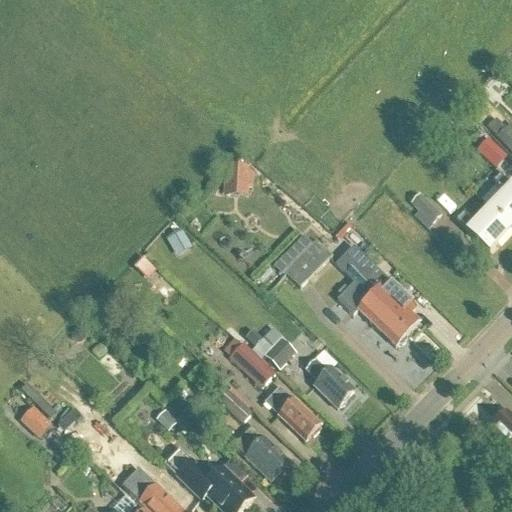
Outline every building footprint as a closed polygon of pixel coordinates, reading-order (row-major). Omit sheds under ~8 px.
[(495,142),(511,158),(511,138),(506,132),(505,132),(496,123),(487,132),(496,141),(495,142)] [(506,160),(487,143),(476,155),(495,172),(506,160)] [(225,200),(247,201),(247,193),(252,193),(253,178),(247,178),(247,177),(226,176),(225,200)] [(511,235),(511,233),(511,190),(510,189),(510,190),(500,180),(492,188),(495,190),(481,205),(488,212),(487,213),(511,235)] [(442,220),(420,199),(410,209),(418,217),(414,222),(427,235),(442,220)] [(394,240),(411,232),(399,205),(381,212),(394,240)] [(511,235),(487,213),(473,228),(462,218),(455,226),(465,236),(488,259),(511,235)] [(276,270),(300,294),(331,262),(315,246),(312,249),(304,241),(276,270)] [(418,328),(410,320),(416,314),(386,285),(387,284),(353,252),(335,271),(343,278),(343,279),(357,292),(356,293),(369,306),(407,341),(418,328)] [(143,262),(133,273),(146,284),(156,272),(143,262)] [(407,341),(369,306),(358,315),(395,353),(398,350),(401,350),(406,345),(405,342),(407,341)] [(228,364),(261,395),(276,379),(243,348),(241,351),(234,344),(223,356),(230,362),(228,364)] [(264,361),(279,376),(296,358),(280,344),(264,361)] [(314,367),(305,376),(318,388),(313,393),(336,415),(339,412),(342,412),(347,407),(346,404),(354,397),(330,375),(336,368),(324,356),(314,367)] [(56,418),(26,389),(20,395),(50,425),(56,418)] [(252,418),(223,391),(212,402),(242,429),(252,418)] [(318,433),(319,431),(278,391),(263,407),(304,447),(310,440),(313,443),(320,436),(318,433)] [(32,414),(21,425),(38,442),(49,431),(47,428),(33,416),(32,414)] [(167,436),(176,426),(164,415),(155,425),(167,436)] [(511,422),(506,416),(488,435),(503,449),(498,454),(511,467),(511,422)] [(0,417),(0,435),(5,441),(14,433),(0,417)] [(133,442),(142,429),(129,421),(121,434),(133,442)] [(233,450),(270,486),(289,466),(263,441),(262,443),(251,431),(233,450)] [(11,447),(26,455),(32,444),(17,436),(11,447)] [(218,511),(245,511),(252,505),(220,474),(210,484),(177,453),(163,470),(201,507),(207,501),(218,511)] [(172,511),(165,504),(176,493),(161,479),(160,479),(151,471),(129,493),(148,511),(172,511)] [(114,511),(134,511),(124,502),(114,511)]
